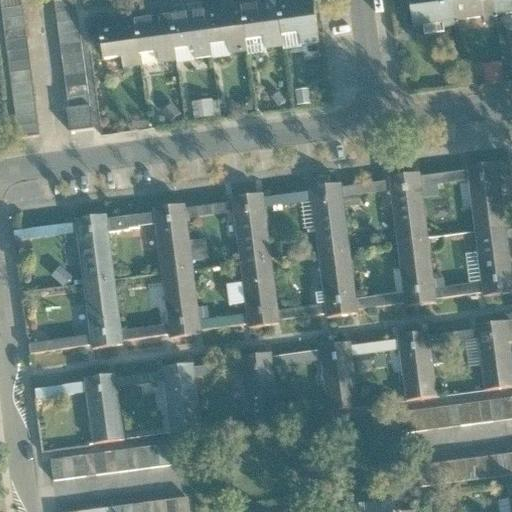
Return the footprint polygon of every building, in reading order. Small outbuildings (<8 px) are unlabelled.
[(20,0),(7,0),(0,1),(0,15),(18,136),(40,132),(20,0)] [(76,0),(52,0),(71,130),(96,128),(76,0)] [(307,0),(280,3),(284,35),(301,33),(302,44),(320,43),(314,0),(307,0)] [(408,0),(412,26),(441,23),(442,28),(454,26),(453,20),(450,0),(408,0)] [(450,0),(453,20),(482,17),(483,22),(495,20),(494,15),(492,0),(450,0)] [(511,0),(492,0),(494,15),(511,12),(511,0)] [(244,7),(248,41),(266,39),(267,49),(285,47),(284,35),(280,3),(244,7)] [(244,7),(208,12),(212,45),(230,43),(231,54),(249,52),(248,41),(244,7)] [(173,16),(177,49),(194,47),(195,59),(213,57),(212,45),(208,12),(173,16)] [(173,16),(136,20),(140,54),(158,51),(159,64),(178,61),(177,49),(173,16)] [(100,24),(104,58),(122,56),(124,68),(142,66),(140,54),(136,20),(100,24)] [(482,64),(483,83),(503,82),(502,62),(482,64)] [(464,169),(472,228),(507,223),(499,164),(464,169)] [(395,240),(425,236),(417,174),(386,178),(395,240)] [(315,252),(348,248),(340,186),(306,191),(315,252)] [(235,262),(269,258),(261,196),(227,201),(235,262)] [(156,275),(191,270),(182,204),(147,209),(156,275)] [(106,219),(70,223),(78,285),(113,281),(106,219)] [(511,258),(507,223),(472,228),(481,299),(511,294),(511,258)] [(425,236),(395,240),(405,308),(435,303),(425,236)] [(357,314),(348,248),(315,252),(324,319),(357,314)] [(277,322),(269,258),(235,262),(243,326),(277,322)] [(200,334),(191,270),(156,275),(166,339),(200,334)] [(121,345),(113,281),(78,285),(86,350),(121,345)] [(511,323),(479,329),(487,389),(511,385),(511,323)] [(433,332),(399,338),(409,402),(443,397),(433,332)] [(353,345),(321,350),(331,413),(362,409),(353,345)] [(268,355),(235,361),(246,424),(279,418),(268,355)] [(191,366),(158,370),(168,434),(200,430),(191,366)] [(114,376),(79,381),(86,444),(122,439),(114,376)] [(511,398),(402,416),(405,434),(511,417),(511,398)] [(181,443),(54,461),(57,483),(184,465),(181,443)] [(511,453),(418,467),(421,487),(511,473),(511,453)] [(191,511),(190,498),(74,511),(191,511)] [(511,511),(511,499),(496,501),(497,511),(511,511)] [(389,511),(389,501),(343,507),(343,511),(389,511)]
